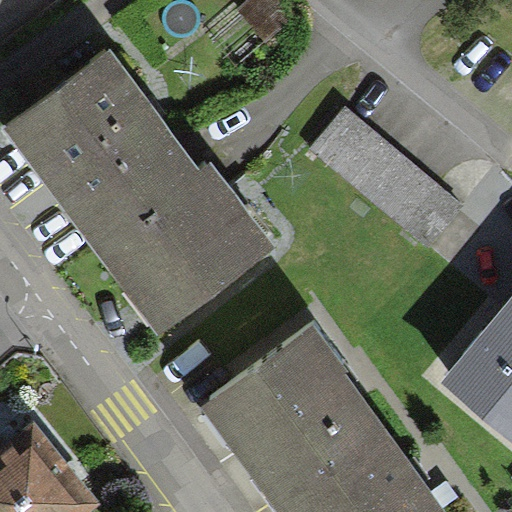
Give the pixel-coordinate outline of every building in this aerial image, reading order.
[(106,28),(6,105),(163,309),(264,232),(106,28)] [(345,106),(307,152),(419,245),(457,199),(345,106)] [(314,295),(203,367),(297,511),(448,511),(453,509),(314,295)] [(511,309),(451,382),(511,432),(511,309)] [(35,382),(0,406),(0,511),(35,511),(97,469),(35,382)]
